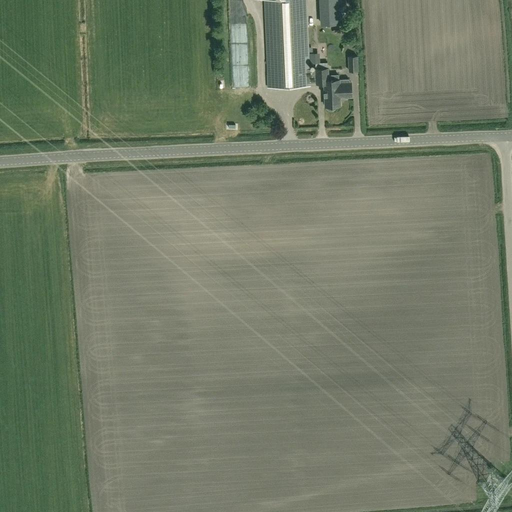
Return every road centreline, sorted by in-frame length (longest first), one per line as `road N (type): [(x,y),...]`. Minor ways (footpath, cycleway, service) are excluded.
road 1 (tertiary): [(0,162),(504,137)]
road 2 (unclassified): [(511,258),(504,137)]
